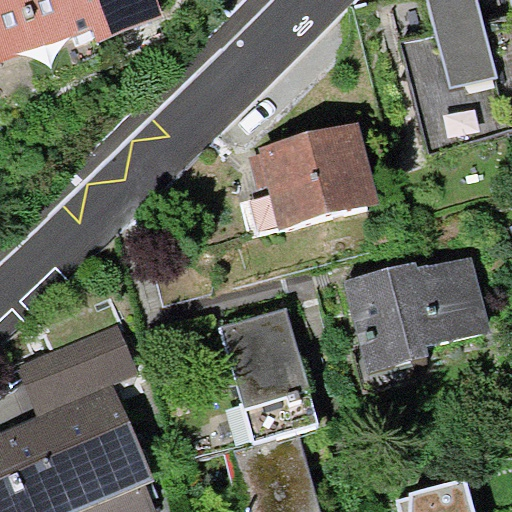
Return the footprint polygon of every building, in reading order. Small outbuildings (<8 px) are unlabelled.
[(0,0),(0,65),(3,74),(161,14),(155,0),(0,0)] [(402,43),(430,159),(511,138),(511,0),(511,3),(511,14),(486,20),(481,0),(426,0),(435,35),(402,43)] [(264,154),(252,157),(259,187),(270,184),(281,229),(378,205),(358,125),(262,149),(264,154)] [(470,255),(420,267),(418,258),(341,277),(364,373),(430,357),(426,342),(488,327),(470,255)] [(322,429),(291,307),(224,325),(246,407),(228,411),(239,451),(299,435),(322,429)] [(144,379),(124,328),(21,370),(41,419),(0,436),(0,511),(159,511),(149,488),(157,484),(118,389),(144,379)] [(320,511),(299,435),(239,451),(226,455),(241,511),(320,511)] [(475,511),(468,484),(402,501),(404,511),(475,511)]
